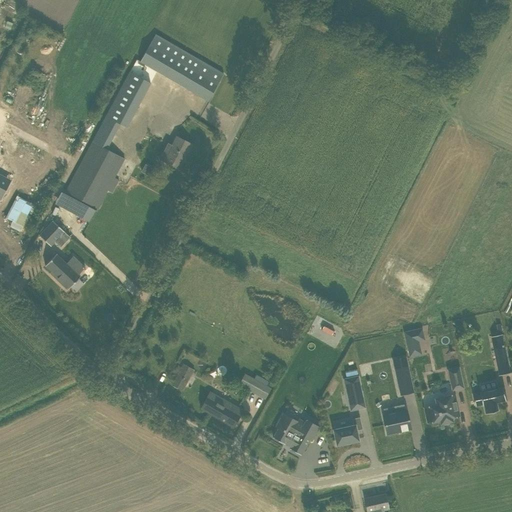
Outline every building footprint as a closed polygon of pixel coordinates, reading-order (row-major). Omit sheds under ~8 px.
[(208,101),(224,74),(213,68),(198,96),(208,101)] [(124,158),(115,154),(107,150),(121,125),(127,128),(137,109),(115,97),(65,191),(89,204),(98,209),(107,190),(112,193),(119,180),(114,177),(124,158)] [(192,144),(183,140),(175,136),(163,161),(179,169),(183,161),(182,161),(184,158),(184,159),(192,144)] [(8,225),(22,231),(34,204),(15,195),(5,217),(11,220),(8,225)] [(61,247),(70,237),(53,221),(39,235),(51,246),(55,242),(61,247)] [(63,285),(75,272),(56,254),(46,265),(56,275),(55,277),(63,285)] [(424,338),(422,329),(403,333),(405,342),(424,338)] [(497,364),(508,361),(505,346),(495,348),(494,348),(497,364)] [(182,391),(195,369),(184,363),(171,385),(182,391)] [(412,392),(406,365),(395,367),(401,394),(412,392)] [(463,387),(459,368),(448,370),(452,389),(463,387)] [(362,395),(358,376),(344,379),(348,398),(362,395)] [(271,389),(253,379),(247,390),(265,400),(271,389)] [(507,401),(504,386),(479,392),(480,393),(473,395),(473,394),(475,406),(476,406),(482,404),(482,406),(483,406),(483,405),(484,405),(485,414),(499,411),(497,402),(507,400),(507,401)] [(210,392),(207,397),(201,408),(234,427),(240,416),(238,415),(241,410),(210,392)] [(454,395),(435,399),(437,405),(424,408),(428,422),(440,420),(441,423),(452,421),(451,417),(459,416),(454,395)] [(410,429),(405,404),(390,407),(392,414),(383,416),(387,434),(410,429)] [(304,425),(290,417),(283,430),(279,428),(273,438),(285,444),(285,443),(291,447),(290,449),(301,455),(309,439),(311,440),(319,427),(307,420),(304,425)] [(354,425),(333,430),(336,445),(359,441),(356,430),(362,429),(359,418),(352,419),(354,425)] [(367,511),(383,511),(383,510),(388,509),(385,494),(364,499),(367,511)]
